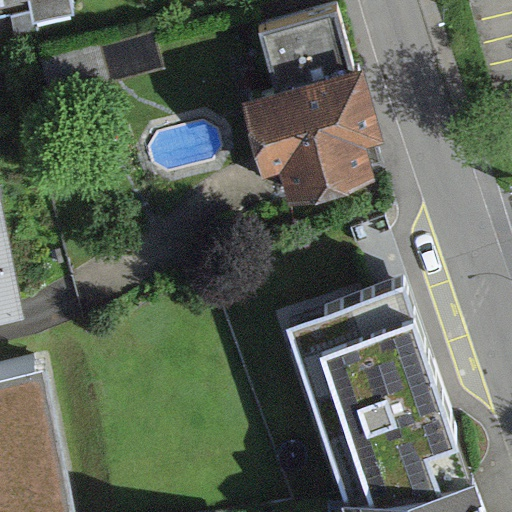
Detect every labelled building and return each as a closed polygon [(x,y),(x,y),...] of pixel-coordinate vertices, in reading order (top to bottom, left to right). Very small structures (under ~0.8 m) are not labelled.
[(0,0),(0,17),(76,4),(74,0),(0,0)] [(357,59),(251,88),(267,148),(287,143),(295,173),(364,154),(356,124),(373,119),(357,59)] [(0,302),(17,300),(0,208),(0,302)] [(468,465),(406,273),(298,308),(354,485),(468,465)] [(71,511),(38,353),(0,360),(0,511),(71,511)] [(485,511),(468,465),(354,485),(363,511),(485,511)]
